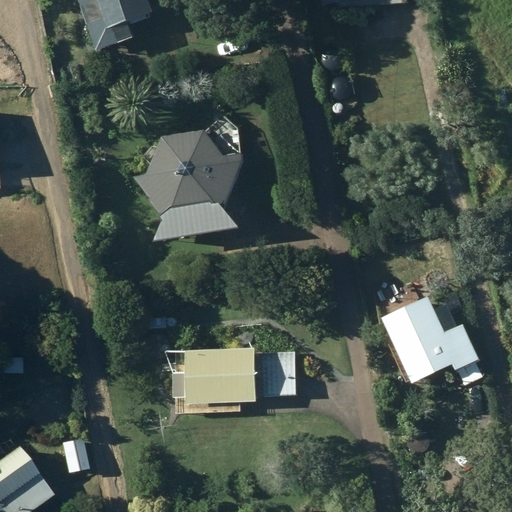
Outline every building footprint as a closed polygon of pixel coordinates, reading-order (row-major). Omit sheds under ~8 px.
[(156,0),(83,0),(104,51),(141,37),(135,20),(160,10),(156,0)] [(0,177),(20,174),(8,112),(0,113),(0,177)] [(210,128),(167,135),(153,168),(141,179),(157,197),(154,200),(168,215),(174,209),(199,205),(202,221),(232,215),(234,204),(250,160),(248,151),(228,155),(227,147),(210,128)] [(427,196),(387,208),(393,228),(433,217),(427,196)] [(486,358),(467,323),(450,332),(431,294),(380,321),(412,382),(417,379),(419,383),(459,363),(469,383),(484,375),(478,363),(486,358)] [(262,348),(191,351),(193,404),(264,401),(264,395),(301,394),(299,351),(262,353),(262,348)] [(85,435),(59,440),(66,476),(91,471),(85,435)] [(27,511),(54,494),(19,445),(0,458),(0,511),(27,511)]
